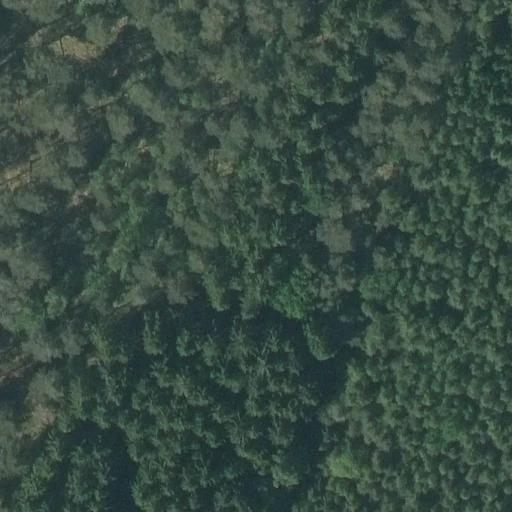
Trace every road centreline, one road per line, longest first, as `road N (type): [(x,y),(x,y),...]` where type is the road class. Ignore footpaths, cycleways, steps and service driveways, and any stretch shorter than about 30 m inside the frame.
road 1 (track): [(262,511),(469,0)]
road 2 (track): [(361,273),(0,285)]
